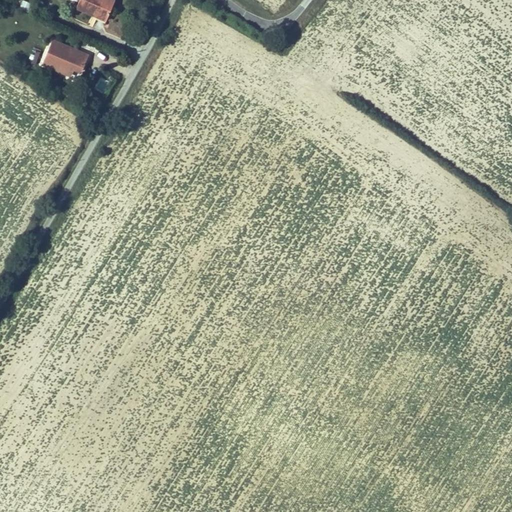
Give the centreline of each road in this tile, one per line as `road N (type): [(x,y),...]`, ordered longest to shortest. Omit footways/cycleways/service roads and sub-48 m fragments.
road 1 (unclassified): [(187,0),(0,331)]
road 2 (track): [(218,0),(282,41),(319,0)]
